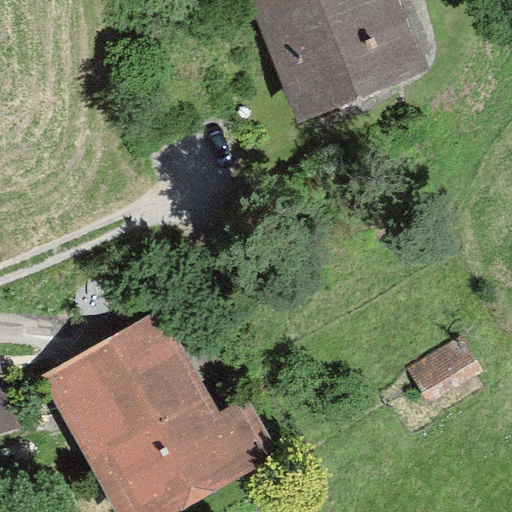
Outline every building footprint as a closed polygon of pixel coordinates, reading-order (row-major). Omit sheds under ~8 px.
[(260,0),(303,107),(405,66),(378,0),(260,0)] [(112,264),(77,266),(75,313),(110,311),(112,264)] [(158,510),(265,452),(245,415),(210,435),(192,402),(182,408),(141,333),(57,379),(66,395),(93,381),(125,439),(120,441),(158,510)] [(431,395),(475,368),(461,345),(417,371),(431,395)] [(0,414),(13,410),(1,369),(0,369),(0,414)]
